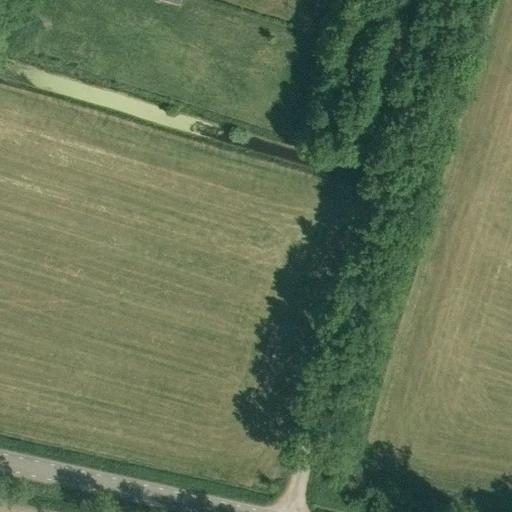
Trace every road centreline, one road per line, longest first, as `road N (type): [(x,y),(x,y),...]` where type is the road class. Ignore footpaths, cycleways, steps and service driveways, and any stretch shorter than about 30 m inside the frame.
road 1 (track): [(286,511),(443,0)]
road 2 (tertiary): [(211,511),(0,464)]
